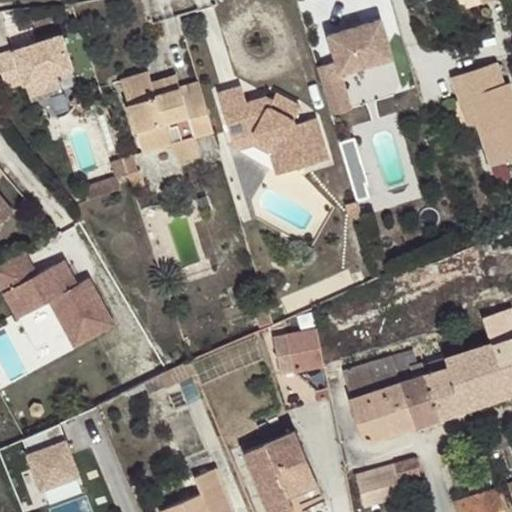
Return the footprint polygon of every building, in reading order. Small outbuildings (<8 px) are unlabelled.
[(337,61),(317,66),(332,114),(351,108),(341,72),(393,57),(382,19),(329,34),(337,61)] [(71,67),(59,33),(0,53),(0,70),(6,87),(23,81),(24,82),(71,67)] [(451,76),(458,99),(467,95),(477,123),(490,167),(511,158),(511,87),(510,81),(504,84),(498,61),(451,76)] [(148,69),(121,77),(143,151),(172,141),(178,161),(199,154),(194,137),(215,130),(199,80),(180,86),(156,94),(152,80),(148,69)] [(176,73),(152,80),(156,94),(180,86),(176,73)] [(242,85),(219,92),(233,137),(256,130),(281,144),(289,169),(328,156),(316,118),(298,123),(294,121),(301,107),(277,94),(274,100),(270,107),(257,100),(247,101),(242,85)] [(467,95),(458,99),(466,127),(477,123),(467,95)] [(268,97),(257,100),(270,107),(274,100),(268,97)] [(281,144),(256,130),(233,137),(236,146),(255,140),(273,150),(279,172),(289,169),(281,144)] [(366,172),(357,140),(345,144),(353,175),(366,172)] [(127,169),(133,188),(145,184),(140,169),(138,170),(134,154),(123,157),(127,169)] [(0,198),(0,223),(12,212),(0,198)] [(474,245),(323,310),(330,326),(336,322),(341,332),(485,270),(474,245)] [(24,251),(0,263),(0,284),(17,317),(49,300),(73,346),(113,325),(88,278),(77,284),(69,288),(56,263),(36,274),(24,251)] [(56,263),(69,288),(77,284),(63,260),(56,263)] [(490,342),(446,355),(463,409),(511,392),(511,306),(505,309),(497,286),(476,295),(485,317),(483,319),(490,342)] [(281,372),(324,364),(317,328),(275,336),(281,372)] [(344,368),(351,396),(401,379),(414,375),(411,364),(418,363),(414,348),(344,368)] [(463,409),(446,355),(426,361),(430,371),(425,371),(440,417),(463,409)] [(425,371),(422,361),(418,363),(411,364),(414,375),(401,379),(415,424),(440,417),(425,371)] [(409,427),(415,424),(401,379),(351,396),(365,438),(373,439),(409,427)] [(318,402),(331,397),(329,386),(315,390),(318,402)] [(80,468),(59,418),(22,434),(44,484),(80,468)] [(295,428),(245,449),(271,511),(277,511),(324,492),(295,428)] [(416,457),(356,472),(364,505),(405,494),(401,482),(421,477),(416,457)] [(201,493),(161,508),(162,511),(229,511),(235,510),(216,467),(194,476),(201,493)] [(52,498),(86,491),(84,479),(49,486),(52,498)] [(470,496),(454,501),(457,511),(507,511),(498,486),(470,496)]
